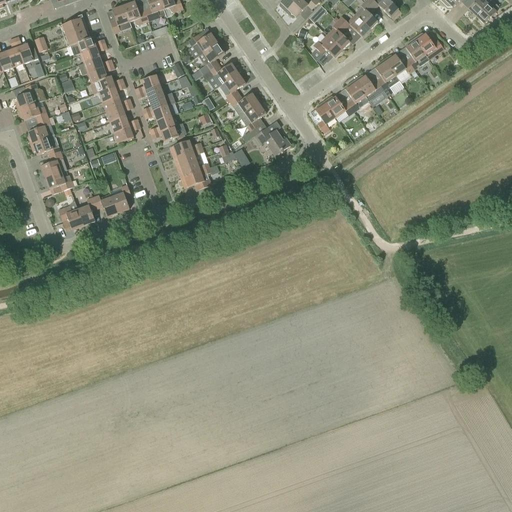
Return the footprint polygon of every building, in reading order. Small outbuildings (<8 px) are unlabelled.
[(166,18),(164,13),(159,0),(147,0),(146,1),(150,11),(145,13),(149,24),(166,18)] [(159,0),(164,13),(169,11),(170,14),(173,16),(183,12),(179,1),(174,3),(173,0),(159,0)] [(286,16),(301,0),(286,0),(280,6),(281,6),(280,8),(280,10),(286,16)] [(307,0),(301,0),(286,16),(293,22),(295,22),(296,21),(296,22),(307,10),(311,15),(320,5),(316,1),(312,5),(307,0)] [(365,5),(374,14),(378,10),(390,22),(398,13),(386,1),(384,3),(380,0),(376,0),(373,4),(370,1),(365,5)] [(448,0),(443,6),(449,12),(452,12),(453,11),(464,0),(472,0),(448,0)] [(477,20),(493,4),(489,0),(472,0),(477,5),(469,13),(477,20)] [(149,24),(145,13),(139,15),(135,5),(131,6),(130,4),(123,7),(132,30),(130,25),(134,23),(135,26),(139,28),(142,27),(149,24)] [(493,4),(477,20),(485,28),(497,16),(494,13),(499,9),(493,4)] [(370,18),(374,14),(365,5),(362,9),(353,17),(370,34),(378,26),(370,18)] [(120,35),(132,30),(123,7),(115,9),(116,11),(112,13),(116,24),(110,26),(114,37),(120,35)] [(327,12),(322,7),(317,13),(321,18),(327,12)] [(362,42),(370,34),(353,17),(346,25),(342,21),(337,26),(346,34),(350,30),(362,42)] [(77,46),(90,41),(82,18),(73,21),(74,24),(62,28),(70,49),(77,46)] [(342,39),(346,34),(337,26),(333,30),(325,38),(342,54),(350,46),(342,39)] [(153,32),(155,38),(169,33),(167,27),(153,32)] [(304,41),(307,33),(300,31),(297,39),(304,41)] [(199,60),(218,47),(216,43),(219,41),(215,34),(202,43),(199,38),(188,45),(192,50),(189,52),(195,60),(198,59),(199,60)] [(444,54),(442,51),(439,46),(437,44),(432,48),(425,38),(424,39),(423,37),(421,37),(413,42),(425,59),(427,59),(430,64),(444,54)] [(39,55),(48,51),(43,38),(34,42),(39,55)] [(334,62),(342,54),(325,38),(318,46),(317,46),(313,50),(322,59),(326,54),(334,62)] [(14,41),(23,67),(34,63),(28,46),(22,48),(19,39),(14,41)] [(80,56),(105,47),(103,43),(95,46),(93,40),(90,41),(77,46),(80,56)] [(13,70),(23,67),(14,41),(9,43),(12,52),(7,54),(13,70)] [(407,65),(414,75),(429,64),(425,59),(413,42),(406,47),(406,50),(407,51),(405,52),(412,62),(407,65)] [(84,66),(100,60),(98,55),(107,52),(105,47),(80,56),(84,65),(84,66)] [(203,79),(219,68),(216,63),(228,55),(224,48),(220,50),(218,47),(199,60),(205,70),(200,74),(203,79)] [(13,70),(7,54),(2,56),(0,51),(0,66),(3,74),(13,70)] [(414,75),(407,65),(402,68),(396,59),(394,60),(393,58),(390,58),(383,63),(399,85),(400,84),(397,80),(405,74),(409,79),(414,75)] [(87,76),(112,67),(111,63),(102,66),(100,60),(84,66),(84,65),(78,67),(82,77),(87,75),(87,76)] [(388,93),(399,85),(383,63),(378,67),(377,70),(378,72),(376,73),(382,83),(377,86),(386,98),(389,96),(388,93)] [(178,64),(171,68),(178,80),(184,76),(185,76),(178,64)] [(107,81),(106,75),(114,72),(112,67),(87,76),(91,87),(95,86),(95,85),(107,81)] [(219,68),(203,79),(207,85),(213,81),(219,90),(224,87),(238,77),(241,75),(237,70),(235,72),(232,67),(223,73),(219,68)] [(38,80),(45,77),(43,71),(36,74),(38,80)] [(61,84),(68,81),(65,75),(58,78),(61,84)] [(229,105),(240,98),(237,93),(245,87),(238,77),(224,87),(231,97),(226,100),(229,105)] [(137,97),(162,88),(158,78),(142,84),(143,89),(135,92),(137,97)] [(178,81),(182,91),(191,87),(185,78),(178,81)] [(10,81),(13,88),(19,86),(16,79),(10,81)] [(90,87),(93,97),(98,96),(124,86),(122,81),(113,85),(111,79),(107,81),(95,85),(95,86),(91,87),(90,87)] [(386,98),(377,86),(372,89),(366,80),(364,81),(363,79),(361,79),(353,84),(365,102),(366,101),(370,106),(383,97),(384,99),(386,98)] [(71,81),(62,85),(65,95),(75,92),(71,81)] [(356,108),(365,102),(353,84),(346,89),(346,92),(347,93),(345,94),(352,103),(347,107),(354,117),(359,113),(356,108)] [(102,106),(118,100),(116,94),(126,91),(124,86),(98,96),(102,106)] [(18,113),(36,106),(42,104),(35,87),(24,91),(26,96),(15,100),(17,104),(15,105),(18,113)] [(149,105),(166,99),(162,88),(137,97),(138,102),(147,99),(149,105)] [(142,113),(144,118),(169,109),(175,107),(171,97),(166,99),(149,105),(151,110),(142,113)] [(202,104),(199,97),(192,99),(194,103),(194,105),(195,106),(202,104)] [(240,121),(261,106),(257,99),(255,101),(252,97),(243,103),(240,98),(229,105),(233,111),(240,121)] [(210,99),(205,101),(210,111),(215,109),(210,99)] [(354,117),(347,107),(342,110),(335,101),(334,102),(333,100),(331,99),(323,105),(335,122),(345,116),(348,121),(354,117)] [(122,110),(131,107),(130,102),(120,105),(118,100),(102,106),(106,116),(122,110)] [(326,129),(335,122),(323,105),(316,110),(316,113),(317,114),(315,115),(322,124),(317,128),(324,138),(329,134),(326,129)] [(36,125),(48,121),(43,109),(37,110),(36,106),(18,113),(20,120),(22,120),(24,123),(34,120),(36,125)] [(261,106),(240,121),(247,130),(250,136),(260,129),(257,124),(266,118),(264,114),(266,113),(261,106)] [(109,126),(126,120),(124,115),(133,112),(131,107),(122,110),(106,116),(109,126)] [(156,125),(173,119),(169,109),(144,118),(146,123),(154,120),(156,125)] [(202,127),(210,124),(207,116),(200,118),(202,127)] [(151,138),(177,129),(173,119),(156,125),(158,131),(150,134),(151,138)] [(113,136),(139,127),(137,122),(128,126),(126,120),(109,126),(113,136)] [(30,147),(54,139),(48,121),(36,125),(38,131),(28,135),(29,139),(27,140),(30,147)] [(139,127),(113,136),(117,147),(133,141),(131,135),(140,132),(139,127)] [(164,146),(186,138),(182,127),(177,129),(151,138),(153,143),(162,140),(164,146)] [(214,140),(219,138),(216,130),(210,132),(214,140)] [(272,137),(268,131),(255,140),(261,149),(266,145),(275,159),(291,149),(286,142),(283,144),(276,134),(272,137)] [(49,160),(60,156),(54,139),(30,147),(33,155),(35,154),(36,158),(47,154),(49,160)] [(177,160),(202,151),(201,147),(191,150),(189,144),(173,150),(177,160)] [(222,159),(229,156),(226,146),(218,149),(222,159)] [(181,170),(206,161),(204,156),(202,151),(177,160),(181,170)] [(45,181),(61,175),(61,174),(66,172),(60,156),(49,160),(51,165),(40,169),(45,181)] [(184,181),(210,172),(208,167),(206,161),(181,170),(184,181)] [(210,172),(184,181),(188,191),(204,185),(206,191),(211,189),(209,183),(208,178),(211,176),(210,172)] [(61,175),(45,181),(49,192),(60,188),(62,194),(78,188),(76,182),(72,183),(69,177),(63,179),(61,175)] [(112,200),(118,216),(129,212),(126,201),(131,200),(127,188),(121,190),(123,196),(113,200),(112,200)] [(112,200),(113,200),(111,196),(99,200),(99,198),(93,200),(97,212),(102,210),(106,220),(118,216),(112,200)] [(91,214),(97,212),(93,200),(86,203),(88,208),(78,212),(77,212),(83,229),(95,224),(91,214)] [(77,212),(78,212),(74,202),(73,203),(70,206),(69,208),(69,209),(58,213),(62,224),(68,222),(72,233),(83,229),(77,212)]
